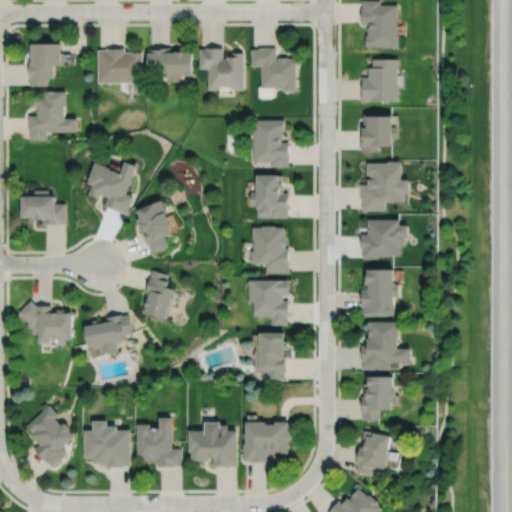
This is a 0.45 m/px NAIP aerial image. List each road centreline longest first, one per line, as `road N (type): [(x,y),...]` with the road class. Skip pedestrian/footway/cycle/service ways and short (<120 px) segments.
road 1 (secondary): [(503,0),(502,511)]
road 2 (residential): [(320,461),(326,0)]
road 3 (residential): [(0,462),(20,488),(50,501),(259,502),(302,486),(320,461)]
road 4 (residential): [(326,10),(0,10)]
